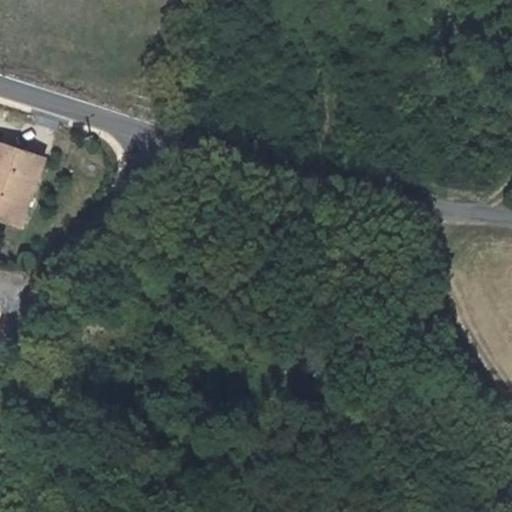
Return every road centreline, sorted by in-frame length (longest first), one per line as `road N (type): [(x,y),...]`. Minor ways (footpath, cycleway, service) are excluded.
road 1 (unclassified): [(151,136),(403,207),(511,216)]
road 2 (track): [(511,400),(465,326),(425,209)]
road 3 (residential): [(29,296),(128,193),(151,136)]
road 4 (unclassified): [(0,89),(151,136)]
